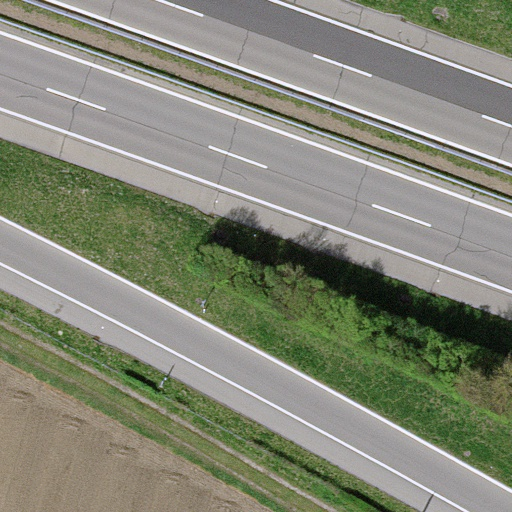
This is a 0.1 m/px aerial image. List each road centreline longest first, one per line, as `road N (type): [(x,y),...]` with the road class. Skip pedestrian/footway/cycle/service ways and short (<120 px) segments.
road 1 (motorway): [(0,239),(509,511)]
road 2 (motorway): [(0,73),(511,256)]
road 3 (motorway): [(511,126),(158,0)]
